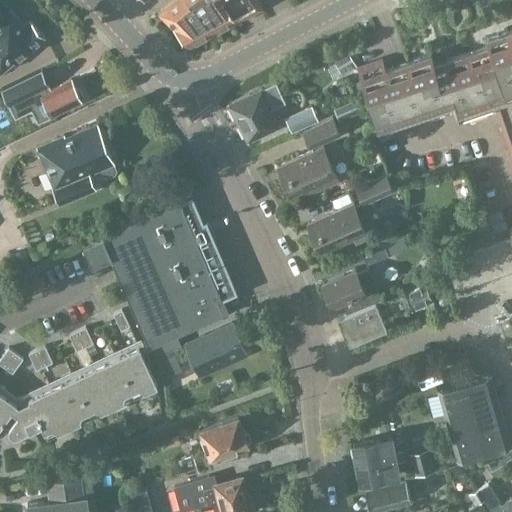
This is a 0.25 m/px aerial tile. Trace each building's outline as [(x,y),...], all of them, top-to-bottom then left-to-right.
[(172,0),(158,11),(158,12),(173,28),(172,28),(189,46),(189,45),(260,6),(255,0),(172,0)] [(15,62),(44,37),(29,19),(24,24),(17,16),(16,17),(9,8),(8,9),(9,9),(0,16),(0,68),(12,58),(15,62)] [(498,116),(502,128),(507,141),(510,150),(511,157),(511,27),(505,30),(486,36),(489,44),(483,46),(458,54),(434,62),(430,52),(405,61),(394,65),(385,68),(381,57),(356,65),(360,76),(364,90),(378,129),(403,120),(423,113),(448,105),(457,102),(462,118),(495,107),(498,116)] [(346,51),(334,59),(343,72),(355,64),(346,51)] [(32,72),(8,84),(20,109),(32,103),(40,119),(51,114),(80,99),(79,97),(80,94),(76,87),(74,86),(69,77),(41,91),(32,72)] [(360,76),(355,81),(359,92),(364,90),(360,76)] [(268,108),(281,102),(272,82),(227,102),(246,138),(276,125),(268,108)] [(357,97),(333,108),(338,120),(363,109),(357,97)] [(291,129),(316,118),(310,104),(285,116),(291,129)] [(309,143),(338,130),(331,114),(301,127),(309,143)] [(50,179),(59,202),(94,187),(88,172),(100,166),(103,171),(107,173),(112,171),(114,167),(94,120),(36,145),(46,170),(56,166),(60,175),(50,179)] [(364,156),(376,153),(373,138),(360,140),(364,156)] [(288,193),(304,186),(307,191),(338,177),(323,143),(275,165),(288,193)] [(362,201),(391,186),(383,171),(354,185),(362,201)] [(100,236),(82,244),(91,265),(109,257),(147,345),(149,344),(156,359),(155,360),(162,377),(180,369),(171,348),(181,344),(176,333),(222,313),(216,298),(234,290),(205,221),(202,223),(190,196),(179,201),(178,198),(100,235),(100,236)] [(354,243),(368,237),(352,201),(305,222),(319,252),(351,237),(354,243)] [(496,201),(482,205),(488,224),(502,220),(496,201)] [(500,238),(511,270),(511,235),(511,234),(500,238)] [(489,242),(500,274),(511,270),(500,238),(489,242)] [(364,263),(388,253),(384,242),(360,252),(364,263)] [(478,246),(489,278),(500,274),(489,242),(478,246)] [(466,250),(477,282),(489,278),(478,246),(466,250)] [(455,254),(466,286),(477,282),(466,250),(455,254)] [(443,258),(454,290),(466,286),(455,254),(443,258)] [(329,304),(347,297),(361,291),(366,302),(380,296),(368,266),(355,271),(354,267),(320,281),(329,304)] [(424,279),(387,293),(396,312),(410,306),(411,310),(433,301),(424,279)] [(347,297),(352,308),(366,302),(361,291),(347,297)] [(387,293),(380,296),(366,302),(352,308),(338,313),(349,341),(386,327),(383,318),(396,312),(387,293)] [(120,308),(112,312),(116,320),(124,316),(120,308)] [(128,324),(124,316),(116,320),(120,328),(128,324)] [(232,321),(185,342),(199,374),(246,353),(232,321)] [(77,329),(81,337),(88,333),(84,325),(77,329)] [(72,341),(81,337),(77,329),(68,333),(72,341)] [(81,337),(85,345),(92,341),(88,333),(81,337)] [(76,349),(85,345),(81,337),(72,341),(76,349)] [(156,383),(137,344),(15,401),(0,390),(0,420),(1,418),(8,423),(8,430),(17,432),(41,421),(44,429),(50,426),(56,428),(57,430),(68,425),(79,420),(78,418),(80,412),(87,409),(94,406),(100,407),(101,409),(112,404),(123,399),(122,397),(124,392),(131,388),(139,385),(144,387),(145,388),(156,383)] [(35,348),(39,356),(47,352),(44,344),(35,348)] [(7,346),(2,353),(9,359),(14,351),(7,346)] [(27,352),(31,360),(39,356),(35,348),(27,352)] [(14,351),(9,359),(16,364),(22,357),(14,351)] [(51,360),(47,352),(39,356),(43,364),(51,360)] [(0,363),(4,366),(9,359),(2,353),(0,356),(0,363)] [(35,368),(43,364),(39,356),(31,360),(35,368)] [(9,359),(4,366),(11,371),(16,364),(9,359)] [(437,388),(446,421),(457,459),(509,444),(488,373),(437,388)] [(198,428),(205,449),(180,458),(184,469),(197,465),(198,469),(211,464),(208,457),(247,443),(238,416),(198,428)] [(359,479),(397,472),(390,434),(352,441),(359,479)] [(239,476),(216,483),(214,473),(172,484),(180,510),(211,502),(214,511),(237,511),(252,507),(248,493),(244,494),(239,476)] [(47,498),(25,501),(26,511),(89,511),(87,493),(84,494),(81,475),(45,480),(47,498)] [(405,478),(365,488),(371,511),(411,501),(405,478)] [(488,481),(476,488),(489,511),(511,511),(511,495),(501,502),(488,481)] [(152,511),(144,482),(126,487),(132,511),(152,511)] [(489,511),(476,488),(468,493),(474,503),(469,506),(470,511),(489,511)]
